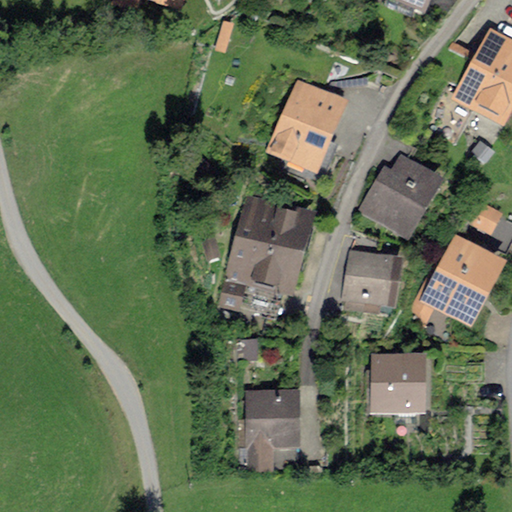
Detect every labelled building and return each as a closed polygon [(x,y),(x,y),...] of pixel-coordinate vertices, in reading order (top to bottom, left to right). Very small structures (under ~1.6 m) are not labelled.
[(511,24),(508,22),(497,41),(511,49),(511,24)] [(511,92),(511,49),(497,41),(493,39),(464,91),(501,112),(511,92)] [(474,63),(449,49),(435,75),(460,88),(474,63)] [(302,91),(295,106),(291,104),(285,117),(289,119),(277,148),(282,151),(275,168),(303,181),(305,176),(322,183),(335,154),(319,146),(336,107),(302,91)] [(403,165),(394,180),(386,176),(366,210),(384,220),(389,212),(408,222),(432,182),(403,165)] [(247,199),(228,269),(285,286),(303,222),(263,211),(265,204),(247,199)] [(511,224),(476,205),(462,231),(501,253),(511,232),(511,224)] [(468,311),(493,265),(458,246),(429,299),(445,307),(448,301),(468,311)] [(398,264),(353,257),(346,308),(364,311),(366,300),(382,302),(385,282),(395,284),(398,264)] [(239,341),(239,360),(255,360),(256,341),(239,341)] [(368,372),(367,406),(385,407),(385,432),(411,433),(412,408),(416,408),(417,363),(377,362),(377,372),(368,372)] [(241,469),(291,469),(291,398),(251,399),(251,449),(241,449),(241,469)]
